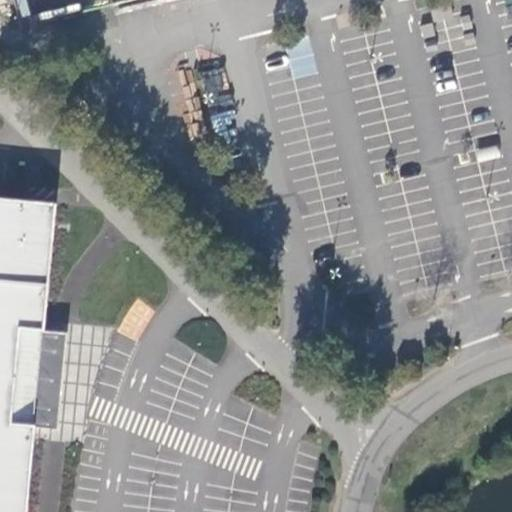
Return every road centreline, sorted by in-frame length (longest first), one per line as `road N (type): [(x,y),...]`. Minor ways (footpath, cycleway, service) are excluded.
road 1 (unclassified): [(376,445),(196,287),(0,92)]
road 2 (unclassified): [(511,355),(433,390),(376,445)]
